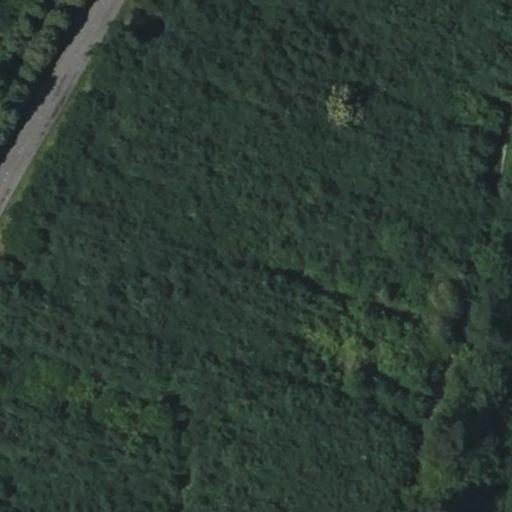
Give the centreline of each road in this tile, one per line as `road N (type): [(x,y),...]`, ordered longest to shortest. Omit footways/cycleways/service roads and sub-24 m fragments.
road 1 (track): [(417,511),(511,91)]
road 2 (tertiary): [(98,0),(0,169)]
